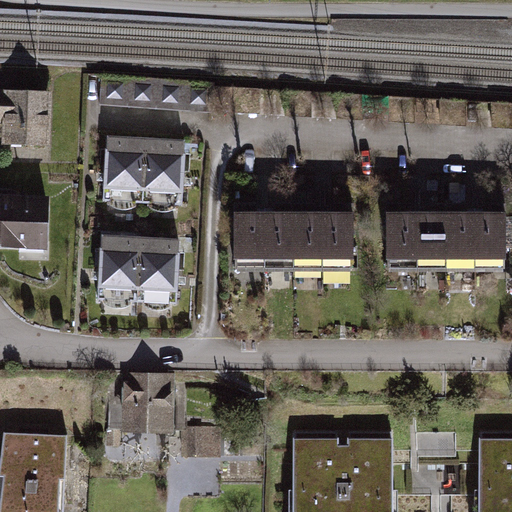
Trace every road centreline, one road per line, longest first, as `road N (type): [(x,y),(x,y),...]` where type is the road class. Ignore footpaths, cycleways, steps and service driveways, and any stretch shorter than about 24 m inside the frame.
road 1 (residential): [(0,337),(73,350),(511,357)]
road 2 (track): [(53,0),(511,13)]
